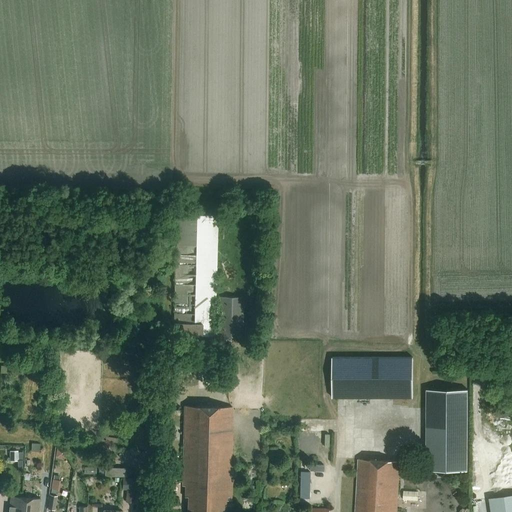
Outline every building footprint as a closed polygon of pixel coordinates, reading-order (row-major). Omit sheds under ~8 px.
[(177,215),(174,336),(216,337),(216,336),(243,337),(244,298),(219,297),(218,334),(216,334),(217,297),(219,216),(177,215)] [(333,398),(413,397),(412,357),(332,357),(333,398)] [(468,471),(469,389),(427,389),(426,470),(468,471)] [(228,501),(230,501),(233,407),(185,405),(183,485),(186,486),(185,496),(188,496),(187,511),(222,511),(227,511),(228,501)] [(135,426),(134,449),(150,449),(151,426),(135,426)] [(69,440),(72,450),(79,447),(76,437),(69,440)] [(39,452),(40,444),(32,443),(32,451),(39,452)] [(397,511),(401,461),(359,458),(356,511),(397,511)] [(105,477),(127,477),(127,468),(105,468),(105,477)] [(299,498),(300,498),(310,499),(310,472),(300,472),(299,498)] [(142,491),(142,479),(124,478),(123,490),(126,490),(135,491),(142,491)] [(59,490),(61,480),(53,479),(51,489),(59,490)] [(135,502),(135,491),(126,490),(125,502),(135,502)] [(403,491),(403,500),(418,501),(418,492),(403,491)] [(50,494),(48,508),(56,509),(58,495),(50,494)] [(511,511),(511,495),(490,499),(492,511),(511,511)] [(10,506),(9,511),(39,511),(41,499),(23,497),(12,496),(11,506),(10,506)]
